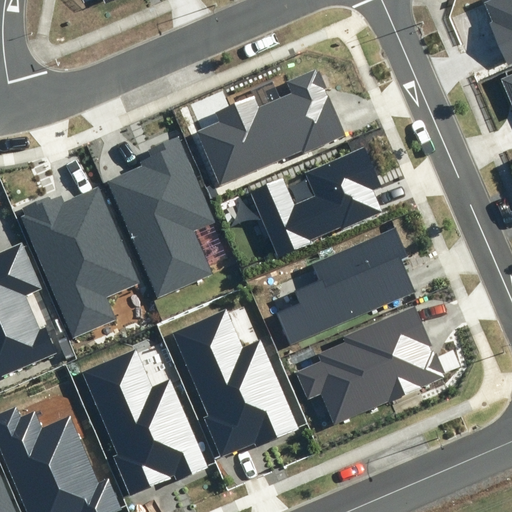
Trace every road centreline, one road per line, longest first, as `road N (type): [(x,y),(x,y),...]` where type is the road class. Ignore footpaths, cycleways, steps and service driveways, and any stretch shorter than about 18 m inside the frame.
road 1 (residential): [(382,0),(511,299)]
road 2 (residential): [(15,110),(291,0)]
road 3 (tertiary): [(511,440),(345,511)]
